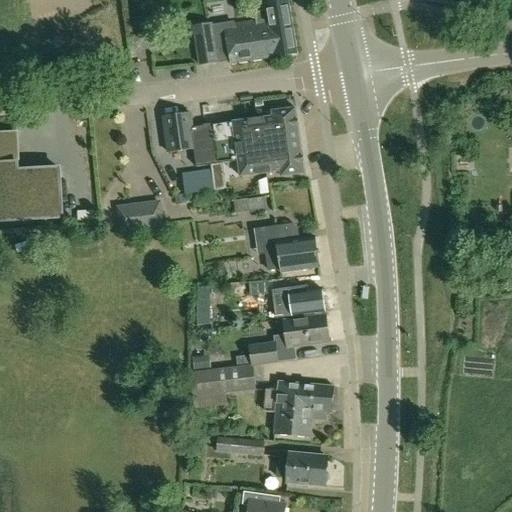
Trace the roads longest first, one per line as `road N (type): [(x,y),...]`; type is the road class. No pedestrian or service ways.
road 1 (tertiary): [(383,511),(391,454),(389,314),(356,71)]
road 2 (unclassified): [(0,111),(356,71)]
road 3 (tertiary): [(356,71),(511,50)]
